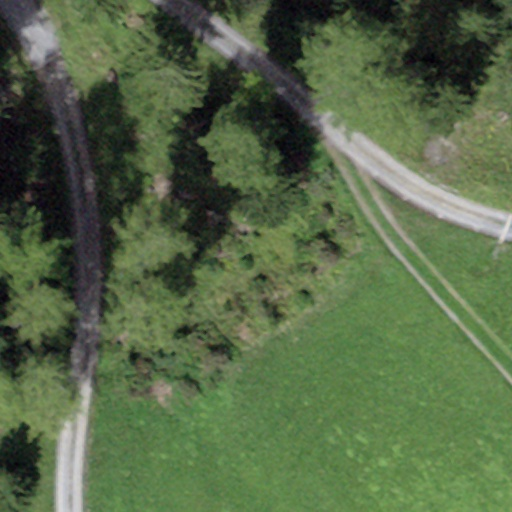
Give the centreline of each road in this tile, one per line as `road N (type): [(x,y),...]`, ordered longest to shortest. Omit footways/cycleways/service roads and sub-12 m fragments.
road 1 (track): [(2,0),(66,115),(89,273),(66,447),(68,511)]
road 2 (track): [(511,227),(438,203),(315,120),(174,0)]
